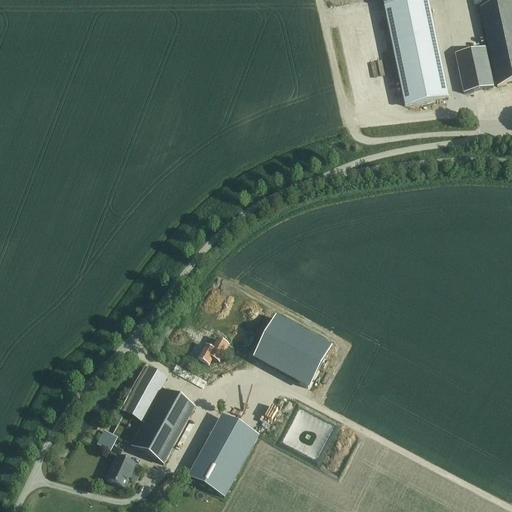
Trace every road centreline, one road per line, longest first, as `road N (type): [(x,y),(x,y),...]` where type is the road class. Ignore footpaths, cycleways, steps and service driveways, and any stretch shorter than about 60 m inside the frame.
road 1 (unclassified): [(16,511),(65,414),(191,264),(259,206),(338,175),(511,164)]
road 2 (track): [(485,135),(356,136),(318,0)]
